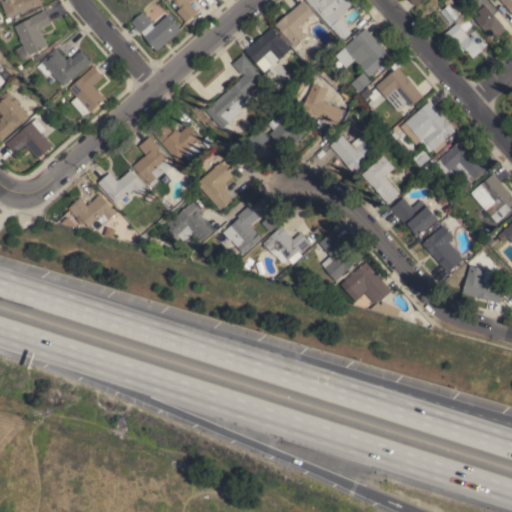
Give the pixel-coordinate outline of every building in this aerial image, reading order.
[(41,0),(43,4),(39,5),(38,5),(7,17),(0,0),(41,0)] [(191,0),(189,2),(197,12),(186,22),(176,11),(180,8),(172,0),(191,0)] [(287,13),(288,13),(302,0),(313,13),(298,25),(307,35),(295,45),(286,36),(280,28),(276,23),(287,13)] [(351,31),(342,39),(309,2),(307,0),(350,0),(352,2),(356,0),(362,7),(358,10),(352,3),(349,6),(350,8),(340,18),(351,31)] [(436,0),(423,12),(422,12),(421,11),(419,9),(428,0),(436,0)] [(457,16),(458,17),(450,24),(440,11),(446,5),(443,1),(439,0),(450,0),(461,12),(457,16)] [(511,0),(511,12),(504,3),(503,4),(499,0),(511,0)] [(474,19),(480,14),(477,11),(485,4),(504,26),(490,37),(474,19)] [(31,16),(45,10),(51,22),(40,28),(48,45),(29,54),(29,55),(22,59),(17,48),(24,44),(22,45),(19,39),(21,38),(15,25),(31,17),(31,16)] [(157,50),(143,35),(144,35),(141,31),(140,32),(131,21),(142,11),(151,21),(164,10),(180,29),(157,50)] [(472,57),(466,49),(464,51),(459,45),(455,48),(443,34),(456,22),(468,35),(474,30),(487,44),(472,57)] [(253,43),(263,34),(263,35),(272,27),(291,48),(279,59),(278,58),(264,71),(256,62),(245,50),(253,43)] [(391,56),(370,76),(355,59),(350,63),(341,59),(337,54),(345,46),(353,38),(354,38),(365,27),(391,56)] [(66,59),(70,56),(72,58),(82,49),(92,61),(89,64),(88,63),(64,85),(51,72),(46,77),(36,66),(42,61),(41,61),(53,50),(52,50),(55,47),(66,59)] [(265,78),(251,90),(253,94),(244,102),(244,103),(239,108),(242,111),(223,129),(215,120),(214,121),(212,119),(213,118),(206,109),(208,108),(207,107),(210,104),(211,105),(239,79),(244,74),(243,72),(242,74),(232,63),(243,54),(265,78)] [(105,98),(90,111),(89,110),(83,115),(71,101),(77,96),(69,87),(91,67),(93,65),(103,76),(93,85),(105,98)] [(411,106),(406,101),(397,109),(376,85),(393,70),(394,70),(398,66),(414,85),(423,95),(411,106)] [(359,91),(352,82),(364,71),(371,80),(359,91)] [(301,109),(313,82),(328,88),(322,100),(344,110),(337,124),(301,109)] [(360,94),(367,87),(372,92),(365,99),(360,94)] [(29,115),(1,141),(0,139),(0,121),(1,121),(0,119),(0,117),(3,115),(0,111),(0,96),(7,90),(29,115)] [(429,100),(438,110),(441,113),(440,113),(445,119),(446,119),(455,130),(443,140),(445,143),(435,151),(432,148),(429,151),(419,139),(415,143),(400,126),(405,121),(429,100)] [(287,106),(292,112),(293,111),(309,129),(300,136),(301,137),(295,143),(291,139),(282,147),(270,132),(273,129),(272,128),(273,128),(268,123),(287,106)] [(38,158),(26,144),(15,154),(6,143),(9,140),(9,141),(18,133),(31,121),(32,122),(36,118),(46,129),(41,133),(52,145),(38,158)] [(187,159),(183,154),(177,159),(154,134),(166,123),(172,131),(175,129),(177,131),(178,130),(180,131),(188,124),(201,139),(197,142),(202,149),(195,155),(193,153),(187,159)] [(258,148),(248,138),(259,128),(268,138),(258,148)] [(330,144),(342,134),(350,143),(359,136),(363,141),(364,140),(375,152),(355,170),(353,172),(330,144)] [(157,177),(156,177),(149,184),(144,178),(132,165),(140,158),(144,155),(144,156),(146,154),(138,146),(150,135),(160,146),(157,148),(166,159),(165,159),(171,165),(157,177)] [(471,182),(461,172),(456,176),(452,172),(448,176),(436,162),(440,158),(461,139),(471,151),(471,152),(478,160),(479,159),(487,168),(471,182)] [(422,165),(417,160),(425,152),(430,157),(422,165)] [(387,203),(379,194),(380,193),(373,186),(372,186),(361,174),(383,155),(394,167),(384,175),(399,192),(387,203)] [(436,162),(431,167),(430,167),(428,169),(425,166),(433,158),(436,162)] [(220,161),(233,175),(225,183),(226,184),(225,186),(227,188),(224,190),(232,199),(229,202),(223,207),(223,206),(220,209),(196,182),(220,161)] [(403,171),(408,167),(411,171),(406,175),(403,171)] [(130,169),(146,188),(139,194),(134,188),(119,201),(118,200),(115,202),(98,182),(109,172),(116,180),(118,178),(119,179),(130,169)] [(481,183),(493,173),(511,195),(511,208),(496,222),(486,209),(490,205),(476,188),(481,184),(481,183)] [(147,201),(143,196),(149,190),(154,195),(147,201)] [(164,192),(168,197),(162,201),(158,197),(164,192)] [(87,205),(93,200),(93,199),(100,193),(111,207),(116,212),(96,230),(91,224),(89,226),(80,216),(78,219),(68,207),(80,197),(87,205)] [(414,209),(417,206),(421,211),(427,206),(438,218),(418,235),(418,234),(416,236),(391,207),(403,197),(414,209)] [(203,212),(200,214),(205,219),(204,220),(213,230),(201,241),(193,233),(184,241),(167,223),(168,223),(167,222),(173,216),(174,217),(188,204),(190,204),(193,201),(203,212)] [(244,253),(232,239),(231,240),(223,231),(235,220),(234,220),(238,216),(237,215),(248,205),(259,216),(251,223),(252,225),(251,226),(261,237),(244,253)] [(261,222),(272,213),(280,222),(269,231),(261,222)] [(511,222),(511,241),(508,237),(503,241),(498,235),(511,222)] [(459,262),(447,273),(421,243),(443,224),(454,237),(449,241),(463,257),(458,261),(459,262)] [(300,253),(298,250),(288,260),(287,258),(282,263),(269,249),(263,242),(269,237),(281,225),(287,231),(286,232),(293,239),(301,231),(302,233),(307,238),(306,238),(311,243),(300,253)] [(132,235),(136,231),(143,238),(137,243),(135,240),(136,239),(132,235)] [(324,267),(325,267),(321,263),(330,255),(319,242),(331,231),(357,261),(356,261),(357,262),(355,263),(354,263),(335,280),(324,267)] [(228,261),(225,269),(215,265),(218,257),(228,261)] [(351,295),(343,286),(347,283),(344,280),(366,261),(391,291),(379,301),(378,299),(375,302),(366,292),(359,297),(354,292),(351,295)] [(504,287),(500,302),(488,299),(488,298),(478,296),(462,293),(470,265),(485,269),(484,270),(491,271),(488,283),(504,287)] [(369,308),(377,301),(380,304),(381,300),(399,308),(397,316),(369,308)]
